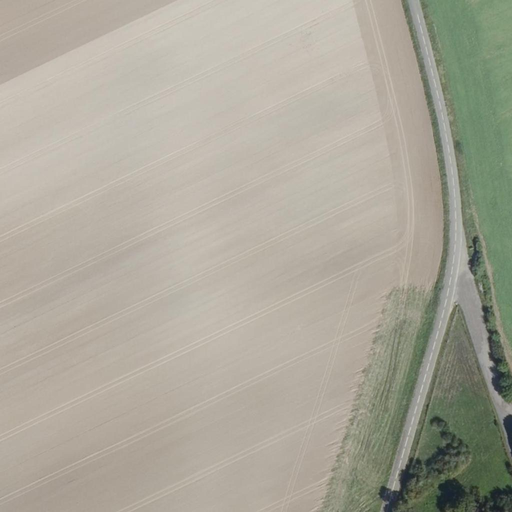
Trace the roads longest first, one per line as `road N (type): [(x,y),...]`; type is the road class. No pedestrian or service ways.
road 1 (unclassified): [(384,511),(456,225)]
road 2 (tertiary): [(456,225),(443,117),(413,0)]
road 3 (track): [(454,252),(511,440)]
